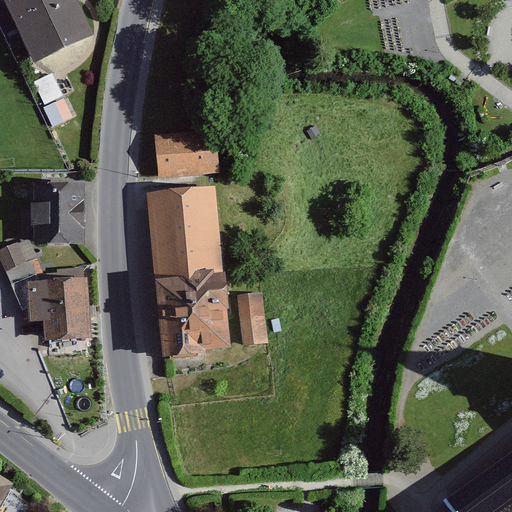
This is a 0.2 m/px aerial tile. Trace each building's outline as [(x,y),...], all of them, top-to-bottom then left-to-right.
[(0,0),(0,12),(2,16),(12,11),(6,0),(0,0)] [(36,66),(95,39),(77,0),(6,0),(12,11),(36,66)] [(58,75),(41,82),(51,105),(68,98),(58,75)] [(152,137),(156,179),(215,173),(211,131),(152,137)] [(29,247),(80,248),(80,227),(81,206),(81,187),(30,186),(29,247)] [(211,188),(145,194),(154,291),(156,314),(156,319),(159,358),(198,355),(226,352),(222,308),(220,285),(211,188)] [(16,243),(0,250),(0,253),(8,269),(25,261),(16,243)] [(86,341),(85,279),(85,267),(41,268),(41,280),(22,280),(22,322),(41,321),(41,341),(86,341)] [(235,295),(241,345),(266,342),(260,293),(235,295)] [(511,511),(511,447),(439,501),(446,511),(511,511)]
